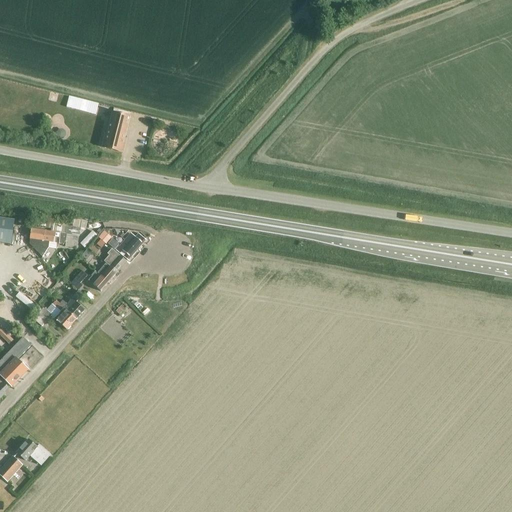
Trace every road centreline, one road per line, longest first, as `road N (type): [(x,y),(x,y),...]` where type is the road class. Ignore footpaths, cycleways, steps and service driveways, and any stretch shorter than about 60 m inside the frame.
road 1 (trunk): [(0,182),(511,265)]
road 2 (unclassified): [(511,234),(212,189)]
road 3 (unclassified): [(212,189),(220,169),(334,40),(423,0)]
road 4 (residential): [(0,412),(128,270),(169,256)]
road 5 (unclassified): [(212,189),(0,150)]
